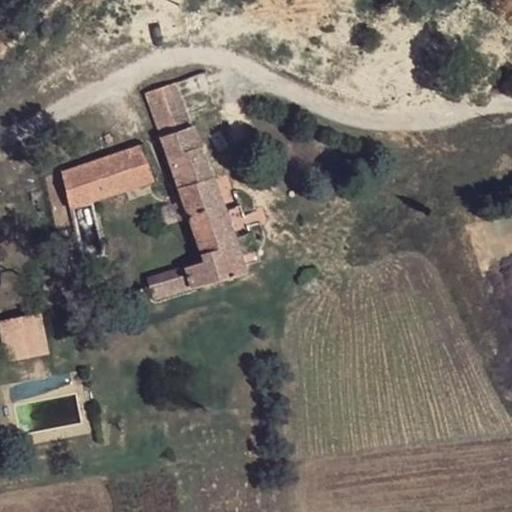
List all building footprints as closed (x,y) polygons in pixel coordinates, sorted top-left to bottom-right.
[(203,78),(180,85),(183,94),(207,89),(203,78)] [(180,85),(149,94),(183,206),(217,191),(207,164),(183,94),(180,85)] [(227,158),(222,139),(203,148),(208,163),(227,158)] [(140,147),(63,168),(69,204),(95,197),(151,182),(140,147)] [(217,191),(183,206),(201,266),(157,277),(163,297),(246,272),(240,257),(221,204),(217,191)] [(95,197),(69,204),(81,263),(104,257),(95,197)] [(240,199),(221,204),(240,257),(255,251),(240,199)] [(40,318),(1,330),(9,347),(42,344),(40,318)]
